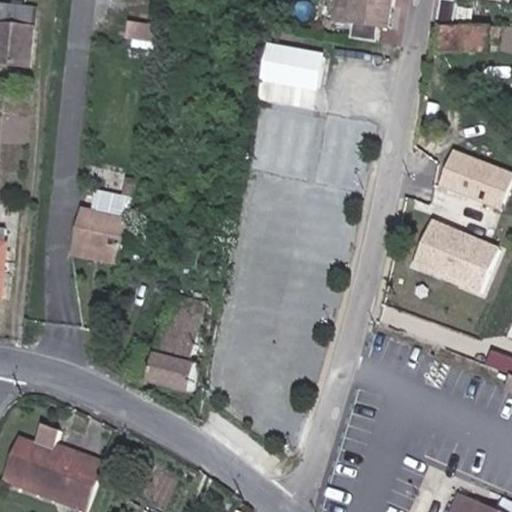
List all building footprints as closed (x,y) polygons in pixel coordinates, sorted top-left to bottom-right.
[(359,32),(394,35),(394,20),(403,21),(404,0),(346,0),(346,15),(360,16),(359,32)] [(447,0),(439,29),(442,30),(455,29),(463,0),(447,0)] [(0,65),(27,68),(31,11),(0,7),(0,65)] [(442,30),(441,55),(484,56),(486,31),(455,29),(442,30)] [(148,51),(151,34),(128,31),(126,47),(148,51)] [(282,40),(276,71),(331,84),(337,53),(282,40)] [(507,211),(511,198),(511,168),(461,148),(445,186),(507,211)] [(123,256),(130,210),(85,204),(79,249),(123,256)] [(442,218),(421,267),(486,296),(508,247),(442,218)] [(0,302),(5,303),(10,251),(6,251),(8,235),(0,233),(0,302)] [(169,307),(203,315),(206,301),(172,293),(169,307)] [(143,343),(136,375),(153,379),(152,382),(194,391),(200,363),(193,361),(203,315),(169,307),(160,347),(143,343)] [(70,511),(85,511),(101,469),(71,458),(51,450),(54,441),(58,431),(40,424),(32,443),(18,437),(3,476),(69,501),(66,509),(66,510),(70,511)] [(51,450),(71,458),(74,449),(54,441),(51,450)] [(0,484),(66,509),(69,501),(3,476),(0,484)] [(511,511),(511,509),(449,481),(435,511),(511,511)]
